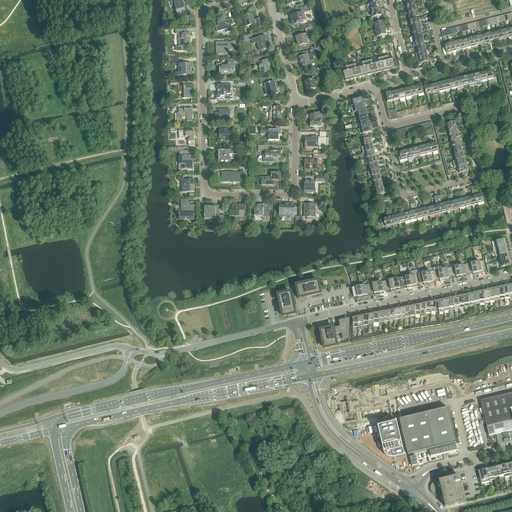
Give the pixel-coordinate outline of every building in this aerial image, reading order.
[(186,13),(182,0),(174,0),(174,1),(173,2),(174,6),(175,6),(177,13),(182,12),(184,17),(191,17),(191,13),(186,13)] [(368,10),(369,12),(371,11),(380,9),(378,2),(374,3),(373,0),(367,2),(368,5),(366,5),(368,10)] [(301,13),(291,16),(292,21),(293,25),(293,26),(297,25),(297,24),(303,23),(302,21),(304,21),(303,16),(305,15),(304,13),(311,11),(311,10),(310,7),(309,7),(307,7),(307,6),(300,8),(301,13)] [(380,9),(371,11),(373,17),(371,18),(372,21),(378,20),(377,17),(381,15),(380,9)] [(246,27),(255,24),(257,23),(259,28),(263,27),(261,18),(257,19),(257,20),(254,20),(252,13),(243,16),(246,27)] [(233,31),(232,25),(234,25),(232,19),(223,21),(218,22),(219,26),(216,27),(217,32),(226,30),(227,33),(233,31)] [(378,20),(372,21),(372,24),(374,24),(376,30),(385,28),(383,22),(379,23),(378,20)] [(297,42),(298,46),(299,48),(303,46),(303,45),(308,44),(306,37),(310,37),(309,34),(314,33),(312,27),(305,29),(306,35),(296,37),(297,42)] [(378,37),(376,37),(376,41),(383,39),(382,36),(386,35),(385,28),(376,30),(378,37)] [(187,29),(176,30),(176,34),(179,34),(179,47),(176,47),(176,51),(188,51),(188,47),(190,47),(190,34),(187,34),(187,29)] [(422,35),(414,37),(412,37),(413,43),(415,42),(423,40),(422,35)] [(266,41),(267,41),(265,36),(252,40),(253,44),(258,43),(261,51),(268,49),(266,41)] [(234,45),(234,43),(216,43),(216,54),(217,54),(221,54),(229,54),(229,50),(230,50),(232,50),(233,48),(234,47),(234,45)] [(419,58),(428,56),(426,51),(418,53),(418,52),(415,53),(417,59),(419,58)] [(311,55),(299,58),(302,70),(313,67),(312,61),(314,60),(313,58),(314,58),(313,58),(315,57),(314,53),(311,54),(311,55)] [(383,57),(387,71),(395,69),(391,55),(383,57)] [(419,58),(417,59),(419,66),(423,65),(422,63),(429,61),(428,56),(419,58)] [(383,57),(375,59),(378,73),(387,71),(383,57)] [(179,64),(179,59),(172,59),(172,65),(179,64),(179,72),(175,72),(175,77),(180,77),(179,76),(184,76),(184,75),(192,75),(191,64),(179,64)] [(234,59),(228,59),(228,66),(222,66),(222,64),(217,64),(217,68),(220,68),(220,75),(225,75),(228,75),(232,75),(232,67),(234,67),(234,59)] [(375,59),(367,61),(370,75),(378,73),(375,59)] [(259,66),(260,68),(259,68),(260,74),(271,72),(269,66),(271,65),(270,63),(269,63),(268,60),(257,63),(258,66),(259,66)] [(367,61),(359,63),(362,77),(370,75),(367,61)] [(359,63),(350,65),(354,79),(362,77),(359,63)] [(350,65),(342,67),(346,81),(354,79),(350,65)] [(486,72),(488,80),(494,78),(492,70),(486,72)] [(486,72),(479,73),(482,82),(488,80),(486,72)] [(479,73),(473,75),(475,83),(476,86),(482,85),(482,82),(479,73)] [(473,75),(467,76),(469,85),(475,83),(473,75)] [(467,76),(461,78),(463,86),(469,85),(467,76)] [(307,79),(307,81),(305,82),(307,91),(316,89),(313,80),(312,77),(307,79)] [(277,87),(278,86),(277,83),(270,84),(269,78),(259,79),(261,86),(261,85),(264,96),(267,95),(267,96),(271,95),(272,96),(278,94),(277,89),(278,89),(277,87)] [(461,78),(455,79),(457,88),(458,90),(464,89),(463,86),(461,78)] [(455,79),(449,81),(451,89),(457,88),(455,79)] [(449,81),(443,82),(445,91),(451,89),(449,81)] [(443,82),(437,84),(439,92),(445,91),(443,82)] [(437,84),(431,85),(433,94),(433,96),(440,95),(439,92),(437,84)] [(188,85),(179,85),(179,92),(184,92),(184,99),(192,99),(191,89),(194,89),(194,85),(190,85),(188,85)] [(232,85),(216,85),(216,91),(217,91),(218,100),(233,100),(232,85)] [(422,85),(416,87),(418,95),(424,93),(422,85)] [(431,85),(424,87),(427,95),(433,94),(431,85)] [(416,87),(410,88),(412,96),(418,95),(416,87)] [(410,88),(404,90),(406,98),(412,96),(410,88)] [(404,90),(397,91),(400,100),(406,98),(404,90)] [(397,91),(391,93),(393,101),(400,100),(397,91)] [(391,93),(385,94),(387,103),(393,101),(391,93)] [(362,97),(350,100),(351,107),(361,104),(362,104),(372,101),(371,98),(363,100),(362,97)] [(361,104),(351,107),(353,113),(357,112),(365,110),(365,107),(373,105),(372,101),(362,104),(361,104)] [(278,120),(279,120),(281,120),(281,113),(281,111),(281,107),(272,107),(272,106),(270,105),(270,107),(271,107),(271,113),(270,113),(270,122),(266,122),(274,122),(274,120),(278,120)] [(177,122),(182,122),(182,118),(186,118),(187,118),(187,122),(193,122),(192,112),(197,112),(197,109),(192,109),(184,109),(184,110),(182,110),(182,109),(178,109),(178,111),(179,111),(179,113),(177,113),(177,122)] [(230,110),(219,110),(219,120),(230,120),(230,110)] [(397,119),(396,113),(395,110),(389,111),(390,115),(393,114),(395,120),(397,119)] [(322,114),(322,113),(318,113),(318,114),(314,114),(314,115),(310,115),(310,116),(306,116),(306,121),(310,122),(310,127),(322,127),(322,123),(325,123),(325,115),(325,114),(322,114)] [(360,123),(369,121),(369,118),(376,116),(375,113),(372,114),(358,118),(358,117),(357,118),(359,124),(360,123)] [(369,121),(360,123),(361,129),(378,125),(377,122),(370,124),(369,121)] [(455,122),(447,124),(448,131),(457,128),(455,122)] [(371,129),(379,127),(378,125),(361,129),(359,129),(360,135),(372,132),(371,129)] [(190,132),(189,132),(189,131),(188,131),(188,132),(186,132),(185,131),(183,131),(183,128),(175,128),(175,131),(179,131),(179,133),(179,139),(186,139),(186,137),(190,137),(190,140),(188,140),(188,146),(195,146),(194,137),(195,137),(195,132),(192,132),(192,131),(191,131),(191,132),(190,132)] [(457,128),(448,131),(450,137),(458,135),(457,128)] [(232,130),(219,130),(220,141),(232,141),(232,130)] [(273,131),(273,130),(265,130),(265,135),(269,135),(269,141),(276,141),(276,140),(279,140),(279,135),(281,135),(281,130),(276,130),(276,131),(273,131)] [(367,135),(362,137),(364,147),(373,145),(371,138),(367,139),(366,136),(367,136),(367,135)] [(458,135),(450,137),(452,143),(460,141),(458,135)] [(305,145),(305,146),(305,148),(318,148),(318,146),(327,147),(327,138),(326,138),(320,138),(318,138),(312,138),(312,139),(305,139),(305,145)] [(460,141),(452,143),(453,149),(461,147),(460,141)] [(438,151),(436,143),(430,145),(432,153),(438,151)] [(373,145),(364,147),(366,153),(374,151),(373,145)] [(430,145),(424,146),(426,154),(432,153),(430,145)] [(424,146),(418,148),(420,156),(426,154),(424,146)] [(230,151),(219,151),(219,162),(231,162),(230,151),(237,151),(237,147),(230,148),(230,151)] [(412,148),(411,148),(412,149),(414,158),(414,160),(421,159),(420,156),(418,148),(416,148),(415,147),(412,148)] [(461,147),(453,149),(455,155),(463,153),(461,147)] [(412,149),(406,151),(408,159),(414,158),(412,149)] [(374,151),(366,153),(367,159),(376,157),(375,153),(378,153),(377,150),(374,151)] [(180,165),(179,165),(179,170),(193,170),(193,160),(196,160),(195,156),(190,156),(187,156),(187,151),(180,152),(180,156),(180,157),(180,165)] [(269,162),(274,162),(274,159),(281,159),(281,151),(263,151),(263,162),(269,162)] [(400,155),(398,156),(400,161),(408,159),(406,151),(399,152),(400,155)] [(463,153),(455,155),(456,161),(464,159),(463,153)] [(317,159),(317,158),(326,158),(326,155),(316,154),(316,155),(313,154),(313,159),(305,159),(305,170),(317,171),(317,163),(318,163),(318,162),(317,162),(317,159)] [(376,157),(367,159),(369,165),(377,163),(380,162),(380,160),(377,161),(376,157)] [(464,159),(456,161),(458,167),(466,165),(464,159)] [(377,163),(369,165),(370,171),(379,169),(377,163)] [(466,165),(458,167),(459,173),(463,172),(464,177),(469,175),(466,165)] [(379,169),(370,171),(372,177),(380,175),(379,169)] [(244,183),(245,172),(240,172),(240,173),(224,172),(224,173),(222,173),(221,181),(222,181),(222,182),(221,182),(221,183),(228,183),(233,183),(244,183)] [(261,178),(261,185),(275,186),(275,181),(280,181),(281,173),(271,173),(271,178),(261,178)] [(192,176),(193,176),(193,175),(184,175),(184,177),(178,177),(178,180),(182,180),(182,193),(195,192),(194,189),(193,189),(193,186),(194,186),(194,180),(192,180),(192,176)] [(380,175),(372,177),(373,183),(382,181),(380,175)] [(305,182),(305,193),(315,194),(315,193),(314,193),(314,189),(315,189),(315,182),(305,181),(305,182)] [(382,181),(373,183),(375,190),(383,187),(382,181)] [(386,187),(383,187),(375,190),(377,199),(383,198),(383,197),(382,198),(381,195),(385,194),(384,190),(387,189),(391,188),(390,186),(386,187)] [(476,196),(478,204),(484,203),(482,194),(476,196)] [(439,196),(437,197),(441,213),(447,212),(445,203),(441,204),(441,203),(442,203),(440,196),(439,196)] [(476,196),(470,197),(472,206),(478,204),(476,196)] [(436,204),(437,206),(433,206),(435,215),(441,213),(437,197),(435,197),(434,197),(436,204)] [(470,197),(464,199),(466,207),(472,206),(470,197)] [(451,199),(451,202),(453,210),(460,209),(457,200),(454,201),(453,198),(451,199)] [(464,199),(457,200),(460,209),(466,207),(464,199)] [(190,217),(190,220),(194,220),(194,206),(191,206),(188,206),(188,200),(181,200),(181,211),(179,211),(179,219),(183,219),(183,217),(190,217)] [(451,202),(445,203),(447,212),(453,210),(451,202)] [(239,216),(239,222),(240,222),(240,221),(244,221),(244,222),(245,205),(230,204),(230,205),(231,205),(231,211),(230,211),(230,217),(230,216),(239,216)] [(267,212),(267,217),(269,217),(270,204),(263,204),(262,204),(261,205),(261,206),(255,206),(255,217),(255,216),(260,216),(260,215),(264,215),(264,212),(267,212)] [(280,206),(280,216),(281,217),(282,218),(287,218),(287,219),(288,220),(290,220),(291,219),(291,218),(291,216),(295,216),(295,206),(294,206),(294,204),(287,204),(287,206),(280,206)] [(413,204),(410,205),(412,212),(409,213),(411,221),(417,219),(413,204)] [(423,218),(421,210),(417,210),(415,204),(413,204),(417,219),(423,218)] [(215,218),(215,224),(224,224),(225,216),(224,216),(220,216),(220,205),(214,205),(214,206),(212,206),(212,205),(212,207),(209,207),(205,207),(205,215),(204,215),(204,216),(205,216),(204,219),(209,219),(209,218),(215,218)] [(313,220),(313,217),(316,217),(316,212),(316,205),(305,205),(304,217),(307,217),(307,220),(313,220)] [(403,205),(400,206),(401,207),(402,211),(402,214),(405,222),(411,221),(409,213),(404,214),(404,212),(405,212),(403,205)] [(433,206),(427,208),(429,216),(435,215),(433,206)] [(427,208),(421,210),(423,218),(429,216),(427,208)] [(384,219),(380,220),(381,225),(385,224),(386,227),(392,226),(390,217),(390,214),(389,210),(386,211),(388,218),(384,219)] [(402,214),(396,216),(399,224),(405,222),(402,214)] [(396,216),(390,217),(392,226),(399,224),(396,216)] [(505,238),(494,241),(496,247),(506,244),(505,238)] [(506,244),(496,247),(493,248),(494,253),(497,252),(508,249),(506,244)] [(510,259),(499,262),(501,268),(511,265),(510,259)] [(475,263),(478,274),(483,274),(482,270),(483,270),(483,271),(485,271),(486,271),(484,261),(475,263)] [(469,274),(471,274),(471,272),(473,272),(473,275),(478,274),(475,263),(467,264),(469,274)] [(467,264),(459,266),(461,278),(466,277),(465,273),(467,273),(467,274),(469,274),(467,264)] [(453,277),(455,277),(455,276),(456,275),(457,279),(461,278),(459,266),(451,268),(453,277)] [(439,280),(438,279),(440,279),(440,282),(445,281),(443,269),(442,267),(434,269),(434,271),(436,281),(439,280)] [(451,278),(453,277),(451,268),(443,269),(445,281),(450,280),(449,277),(450,277),(451,278)] [(422,284),(422,282),(423,282),(424,286),(429,285),(426,273),(425,269),(421,270),(422,274),(418,275),(420,284),(422,284)] [(434,271),(426,273),(429,285),(433,284),(432,280),(434,280),(434,281),(436,281),(434,271)] [(418,275),(410,276),(412,288),(417,287),(416,284),(417,283),(418,285),(420,284),(418,275)] [(406,287),(405,286),(407,285),(407,289),(412,288),(410,276),(401,278),(403,288),(406,287)] [(400,291),(400,287),(401,287),(401,288),(403,288),(401,278),(393,280),(396,291),(400,291)] [(389,290),(389,289),(390,289),(391,292),(396,291),(393,280),(385,281),(387,291),(389,290)] [(318,281),(297,286),(298,291),(297,291),(298,299),(304,298),(304,299),(307,298),(307,297),(308,297),(321,294),(320,289),(318,281)] [(384,294),(383,290),(384,290),(385,291),(387,291),(385,281),(377,283),(379,295),(384,294)] [(371,294),(373,294),(372,293),(374,292),(375,296),(379,295),(377,283),(369,285),(371,294)] [(369,285),(360,286),(363,298),(367,297),(367,294),(368,293),(368,295),(371,294),(369,285)] [(356,297),(356,296),(357,296),(358,299),(363,298),(360,286),(352,288),(354,298),(356,297)] [(291,293),(278,295),(283,317),(288,316),(288,317),(296,315),(295,310),(296,309),(295,307),(294,307),(294,306),(291,293)] [(339,321),(340,327),(334,329),(333,328),(321,331),(325,349),(337,346),(335,335),(342,334),(343,339),(348,338),(350,319),(337,321),(337,322),(339,321)] [(262,340),(243,345),(245,353),(264,349),(262,340)] [(511,393),(481,401),(489,436),(511,430),(511,393)] [(400,420),(408,455),(456,443),(448,408),(400,420)] [(396,421),(378,425),(384,453),(384,454),(385,454),(385,455),(386,456),(387,457),(388,457),(389,458),(390,458),(391,459),(392,459),(393,458),(394,458),(405,456),(396,421)] [(487,469),(478,471),(481,484),(490,482),(490,481),(487,469)] [(430,488),(430,489),(430,490),(431,490),(431,491),(431,492),(432,493),(432,494),(445,507),(462,503),(465,503),(459,476),(456,475),(456,476),(439,480),(436,481),(435,481),(435,482),(434,482),(433,483),(432,484),(431,485),(431,486),(431,487),(430,487),(430,488)]
